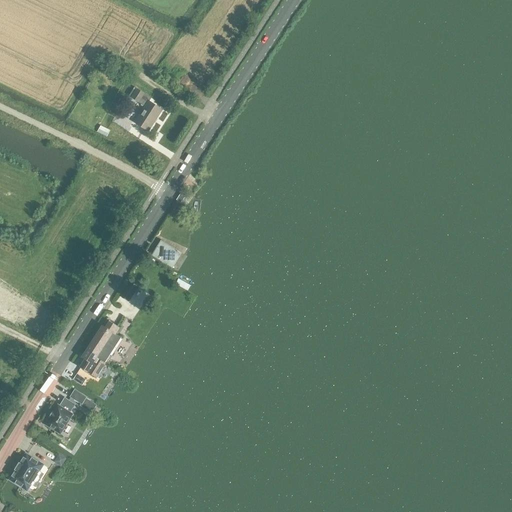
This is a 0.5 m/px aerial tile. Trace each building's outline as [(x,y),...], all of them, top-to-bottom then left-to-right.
[(161,110),(149,101),(151,98),(137,89),(131,97),(145,106),(135,122),(148,131),(161,110)] [(95,127),(102,114),(96,111),(89,123),(95,127)] [(97,132),(107,136),(110,130),(100,125),(97,132)] [(186,193),(183,190),(176,200),(180,202),(186,193)] [(161,240),(151,255),(172,268),(181,252),(161,240)] [(130,281),(120,296),(128,302),(138,287),(130,281)] [(85,359),(79,369),(87,373),(96,378),(106,363),(105,363),(121,337),(116,334),(120,328),(109,321),(105,327),(102,325),(85,351),(82,357),(84,359),(85,359)] [(86,379),(77,374),(73,379),(82,385),(86,379)] [(81,396),(74,392),(71,397),(78,401),(81,396)] [(70,412),(76,404),(65,397),(59,405),(58,404),(53,411),(49,417),(50,417),(45,425),(59,433),(68,418),(70,419),(73,414),(70,412)] [(16,470),(10,479),(27,490),(33,480),(33,481),(37,474),(43,464),(26,454),(20,463),(19,463),(15,469),(16,470)] [(58,454),(54,462),(61,466),(65,458),(58,454)]
